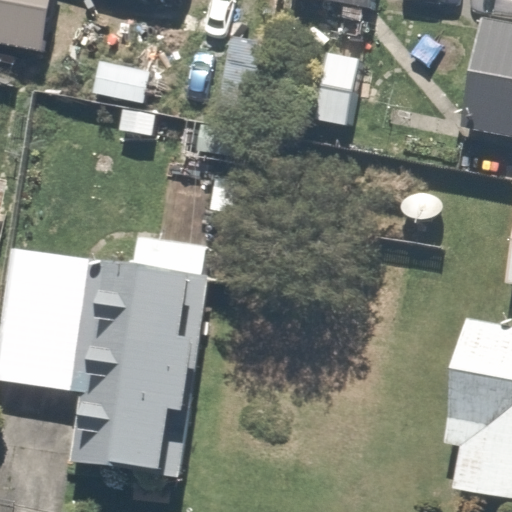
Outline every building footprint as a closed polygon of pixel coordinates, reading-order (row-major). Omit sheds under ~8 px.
[(50,0),(0,0),(0,41),(45,46),(50,0)] [(385,0),(295,0),(296,2),(385,11),(385,0)] [(471,25),(404,21),(401,61),(469,66),(471,25)] [(511,25),(490,22),(469,139),(511,147),(511,25)] [(0,258),(16,193),(0,188),(0,258)] [(88,261),(16,252),(1,380),(73,389),(88,261)] [(216,288),(101,270),(69,469),(184,488),(216,288)] [(511,322),(471,314),(446,443),(469,448),(460,496),(511,506),(511,322)]
